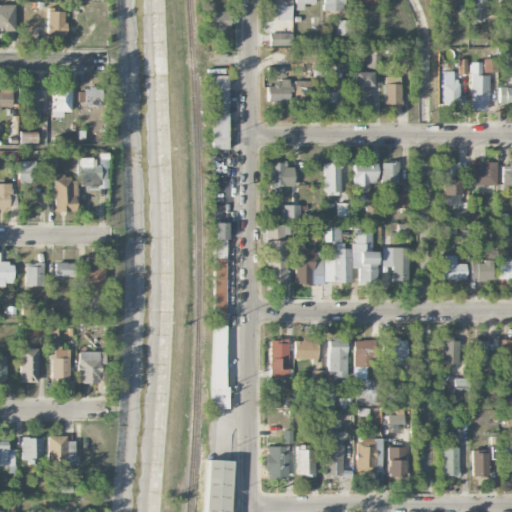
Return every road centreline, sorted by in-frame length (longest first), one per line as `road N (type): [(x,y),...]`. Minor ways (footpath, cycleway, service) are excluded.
road 1 (residential): [(251,511),(251,0)]
road 2 (residential): [(511,507),(251,506)]
road 3 (residential): [(511,313),(251,313)]
road 4 (residential): [(511,135),(251,135)]
